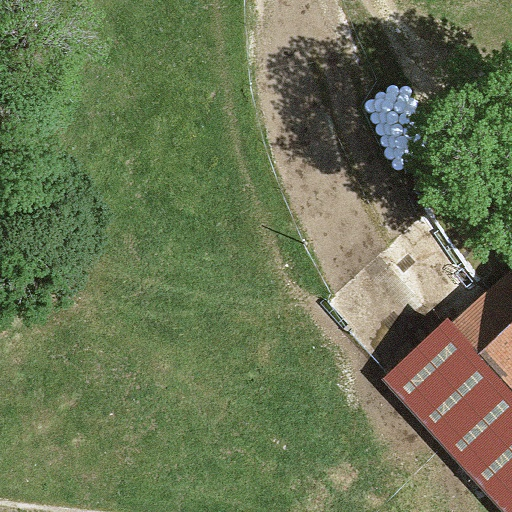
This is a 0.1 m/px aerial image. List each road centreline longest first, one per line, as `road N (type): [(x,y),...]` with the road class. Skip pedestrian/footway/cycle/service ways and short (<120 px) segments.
road 1 (track): [(362,263),(313,145),(304,32),(310,0)]
road 2 (track): [(374,0),(410,37),(511,82)]
